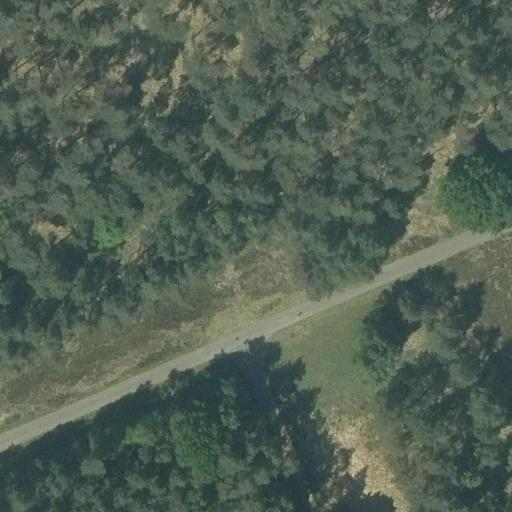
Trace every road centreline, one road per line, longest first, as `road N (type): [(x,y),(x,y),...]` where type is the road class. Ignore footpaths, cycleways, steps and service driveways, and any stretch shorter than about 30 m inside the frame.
road 1 (track): [(244,337),(511,216)]
road 2 (track): [(0,432),(244,337)]
road 3 (track): [(318,511),(244,337)]
